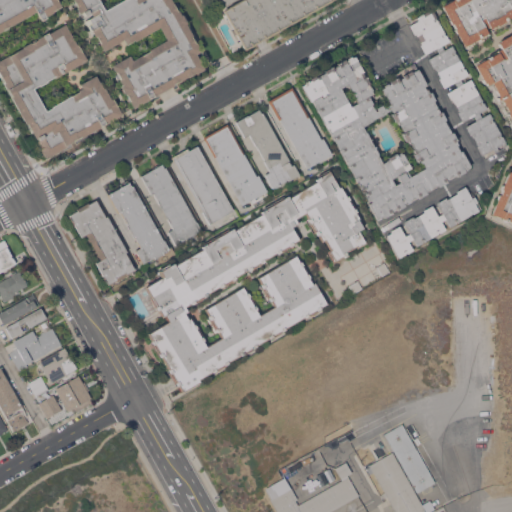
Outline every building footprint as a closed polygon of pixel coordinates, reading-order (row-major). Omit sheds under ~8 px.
[(58,0),(61,5),(53,10),(53,11),(46,15),(47,17),(42,20),(36,10),(10,25),(10,24),(3,29),(0,30),(0,0),(58,0)] [(99,0),(104,9),(119,0),(172,0),(177,10),(178,9),(181,14),(182,14),(187,22),(186,22),(192,35),(196,42),(201,50),(196,53),(204,68),(196,73),(195,72),(188,76),(187,75),(173,83),(174,84),(133,107),(129,100),(130,100),(129,99),(128,100),(125,96),(127,95),(125,93),(124,93),(120,86),(122,84),(119,79),(120,78),(119,77),(117,77),(115,73),(117,72),(116,70),(114,71),(110,65),(129,54),(132,59),(148,50),(147,49),(166,39),(159,26),(134,40),(133,39),(126,44),(123,39),(102,50),(98,43),(100,42),(99,42),(98,43),(95,38),(97,37),(96,35),(94,36),(91,29),(90,30),(84,20),(92,16),(90,12),(84,15),(82,11),(79,13),(75,6),(77,5),(76,4),(74,5),(71,0),(99,0)] [(331,0),(244,49),(222,10),(239,0),(331,0)] [(511,0),(511,15),(505,19),(505,20),(497,25),(496,24),(490,28),(489,26),(484,28),(488,34),(480,39),(479,37),(464,46),(454,29),(455,28),(452,23),(451,23),(441,5),(449,0),(511,0)] [(468,74),(460,78),(463,83),(471,78),(487,107),(479,112),(482,116),(490,112),(508,144),(495,151),(493,148),(482,155),(477,145),(478,144),(472,134),(471,135),(465,126),(476,120),(473,115),(463,121),(458,112),(459,111),(453,100),(452,101),(447,92),(457,86),(455,81),(444,87),(439,78),(440,77),(435,66),(433,68),(428,58),(438,52),(436,47),(425,53),(420,44),(421,43),(416,33),(414,34),(409,24),(418,19),(416,16),(431,7),(449,40),(441,44),(444,49),(452,44),(468,74)] [(36,140),(38,139),(37,137),(36,138),(27,122),(26,123),(11,96),(12,95),(8,88),(7,89),(3,83),(5,82),(0,72),(0,58),(22,47),(21,46),(30,41),(31,42),(38,39),(37,37),(48,31),(48,32),(65,23),(76,44),(78,43),(86,59),(53,77),(53,76),(46,80),(47,81),(39,85),(38,84),(33,87),(45,110),(52,107),(51,105),(78,91),(78,89),(81,87),(79,83),(95,74),(99,81),(100,80),(110,99),(113,97),(122,114),(81,136),(80,135),(66,143),(67,146),(46,157),(36,140)] [(511,31),(511,121),(511,122),(507,115),(508,114),(508,113),(509,112),(505,105),(503,106),(497,96),(499,96),(492,84),(493,84),(491,81),(487,84),(486,82),(484,83),(474,65),(489,56),(488,54),(501,47),(498,42),(500,41),(499,39),(511,31)] [(369,202),(371,201),(370,199),(369,200),(364,192),(363,193),(359,187),(361,187),(359,183),(358,184),(354,178),(356,177),(349,164),(347,165),(345,161),(346,160),(344,155),(342,156),(340,151),(341,151),(333,136),(331,137),(329,133),(331,132),(328,127),(326,128),(324,124),(325,123),(317,108),(316,109),(314,105),(315,104),(313,100),(311,101),(302,85),(305,83),(304,82),(308,79),(308,80),(311,79),(310,78),(316,75),(316,76),(325,71),(324,70),(332,65),(333,67),(338,64),(337,62),(344,58),(345,60),(348,58),(347,58),(351,55),(352,56),(355,55),(363,71),(362,71),(365,76),(366,75),(370,82),(368,83),(370,85),(373,89),(372,90),(375,96),(371,98),(373,103),(371,104),(373,106),(375,110),(377,109),(376,107),(382,104),(383,106),(389,103),(381,88),(384,86),(383,85),(387,82),(387,83),(390,82),(389,80),(397,76),(395,72),(414,62),(471,165),(465,169),(466,171),(458,175),(457,173),(447,179),(448,181),(439,185),(438,184),(426,191),(427,193),(419,197),(418,195),(410,199),(410,200),(404,203),(405,205),(398,209),(397,207),(391,210),(392,212),(384,216),(383,215),(377,218),(369,202)] [(278,119),(267,100),(292,86),(321,138),(323,137),(332,153),(331,154),(332,155),(320,162),(319,160),(306,167),(279,119),(278,119)] [(293,164),(294,163),(299,174),(289,180),(288,178),(272,187),(265,174),(270,170),(256,144),(255,144),(249,133),(244,136),(235,121),(247,114),(247,115),(258,108),(261,112),(262,112),(264,116),(266,115),(293,164)] [(214,156),(203,136),(227,123),(256,175),(258,174),(267,190),(266,191),(267,193),(262,196),(264,199),(254,205),(251,199),(241,204),(214,156)] [(233,210),(209,223),(173,158),(172,156),(174,155),(173,155),(187,147),(188,149),(197,145),(233,210)] [(151,193),(141,175),(163,162),(196,221),(197,220),(202,229),(196,233),(197,234),(187,239),(186,238),(175,244),(168,231),(173,228),(153,192),(151,193)] [(339,185),(341,184),(349,197),(350,196),(356,208),(355,208),(361,218),(359,220),(363,227),(359,229),(367,242),(357,247),(356,246),(346,251),(348,254),(344,256),(333,262),(327,251),(330,249),(324,239),(322,241),(316,231),(315,232),(307,219),(309,219),(305,212),(296,218),(299,222),(293,226),(300,239),(290,245),(290,246),(280,252),(279,251),(262,261),(262,262),(251,269),(250,268),(233,278),(234,279),(222,286),(222,285),(204,295),(205,296),(194,303),(193,301),(186,305),(189,310),(185,312),(188,317),(190,316),(196,326),(197,325),(203,337),(201,338),(206,345),(221,337),(216,328),(214,329),(208,318),(209,317),(203,307),(243,285),(248,294),(250,293),(256,304),(255,305),(260,313),(274,305),(269,297),(268,298),(261,287),(262,286),(257,276),(296,253),(302,263),(303,262),(309,273),(308,274),(313,282),(315,280),(328,303),(318,308),(319,310),(308,316),(307,315),(282,329),(283,331),(272,337),(271,336),(256,345),(257,347),(244,354),(243,353),(225,363),(226,365),(215,371),(214,370),(199,379),(201,381),(181,392),(175,382),(174,383),(168,372),(170,372),(161,356),(159,356),(150,341),(151,340),(146,332),(167,320),(164,315),(162,315),(157,306),(155,307),(148,296),(150,295),(145,286),(161,277),(157,270),(169,263),(169,264),(173,262),(174,264),(202,248),(200,245),(232,227),(233,229),(261,213),(260,210),(264,208),(263,207),(282,195),(283,197),(287,195),(288,197),(316,181),(315,178),(319,175),(318,174),(329,168),(339,185)] [(511,223),(506,221),(506,219),(491,213),(498,194),(500,195),(502,189),(501,188),(508,170),(511,171),(511,223)] [(120,210),(118,212),(108,193),(129,181),(131,185),(132,184),(163,239),(164,239),(169,248),(163,251),(164,253),(154,258),(154,256),(143,263),(135,249),(140,246),(120,210)] [(472,197),(475,195),(482,208),(450,226),(446,218),(441,220),(446,228),(417,245),(413,238),(408,241),(413,249),(399,257),(386,234),(391,232),(390,230),(400,225),(405,235),(410,233),(403,221),(413,215),(414,217),(424,211),(423,210),(432,204),(438,215),(443,212),(437,202),(446,196),(447,198),(457,192),(456,190),(466,185),(472,197)] [(128,273),(128,274),(116,281),(115,280),(108,284),(107,282),(106,282),(102,276),(104,276),(95,261),(100,259),(86,234),(81,236),(73,222),(72,222),(69,216),(70,216),(69,214),(76,210),(75,209),(87,202),(88,203),(96,199),(105,216),(107,215),(127,251),(125,252),(135,269),(128,273)] [(0,241),(4,239),(10,249),(8,250),(15,262),(0,270),(0,241)] [(0,293),(0,281),(19,270),(27,284),(15,291),(16,294),(4,301),(0,293)] [(0,318),(0,312),(34,293),(39,303),(3,324),(0,318)] [(25,320),(19,323),(23,330),(11,336),(6,327),(41,307),(46,317),(29,326),(25,320)] [(32,329),(36,336),(41,333),(40,332),(44,330),(44,331),(52,327),(61,343),(26,363),(24,359),(16,363),(10,352),(17,348),(13,340),(32,329)] [(38,362),(65,347),(76,367),(67,372),(67,373),(50,383),(38,362)] [(0,405),(0,366),(24,409),(22,410),(28,422),(14,430),(0,405)] [(28,382),(41,375),(48,388),(36,395),(28,382)] [(66,400),(73,396),(70,391),(63,394),(58,386),(78,375),(83,383),(85,382),(88,388),(86,388),(91,397),(71,408),(66,400)] [(52,399),(60,414),(49,421),(40,406),(52,399)] [(0,414),(8,428),(1,432),(1,433),(0,433),(0,414)] [(384,433),(402,423),(435,481),(417,492),(384,433)] [(396,511),(387,496),(384,497),(381,492),(384,491),(369,464),(392,451),(422,504),(430,499),(435,508),(426,511),(396,511)] [(276,511),(269,498),(270,497),(265,488),(285,477),(290,486),(297,498),(295,500),(297,504),(342,479),(335,467),(346,461),(352,472),(347,474),(359,494),(327,511),(276,511)]
